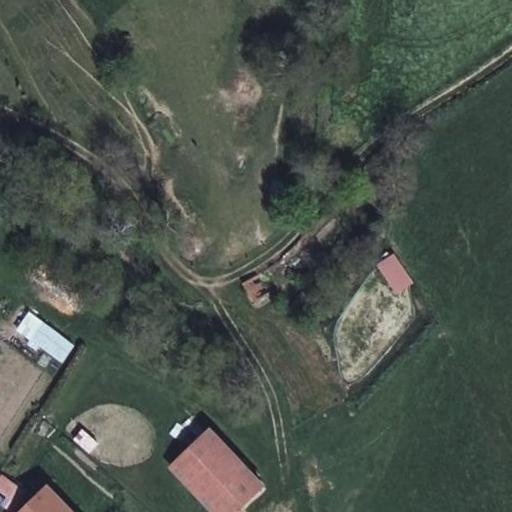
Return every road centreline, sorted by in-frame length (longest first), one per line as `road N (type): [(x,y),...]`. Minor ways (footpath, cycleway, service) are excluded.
road 1 (track): [(0,111),(57,137),(116,179),(186,273),(213,290),(272,260),(393,133),(511,58)]
road 2 (track): [(213,290),(273,386),(291,479)]
